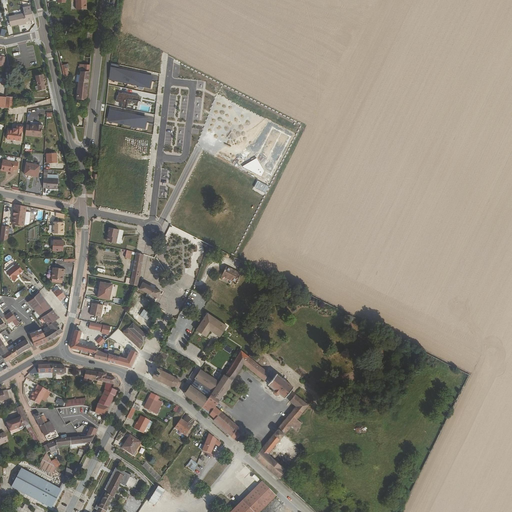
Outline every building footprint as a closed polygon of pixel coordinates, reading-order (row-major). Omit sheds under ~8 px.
[(86,0),(75,0),(76,10),(86,10),(86,0)] [(18,25),(26,23),(26,22),(33,20),(30,7),(23,9),(24,14),(8,17),(10,26),(18,25)] [(136,84),(151,88),(153,81),(141,79),(142,74),(131,72),(128,72),(128,71),(120,69),(120,65),(111,63),(110,77),(119,78),(119,80),(126,82),(126,81),(129,82),(128,84),(136,85),(136,84)] [(141,79),(153,81),(154,76),(148,75),(149,73),(142,71),(142,74),(141,79)] [(77,99),(86,100),(89,73),(79,72),(77,99)] [(45,88),(42,75),(35,76),(36,82),(34,83),(35,90),(45,88)] [(139,101),(140,97),(133,95),(129,95),(129,94),(123,93),(122,93),(119,93),(118,96),(116,102),(122,103),(121,108),(133,110),(134,105),(138,106),(139,101)] [(14,98),(7,97),(6,107),(13,108),(14,98)] [(124,111),(110,108),(108,118),(122,121),(122,120),(124,121),(124,124),(146,128),(147,123),(136,120),(137,115),(126,112),(126,113),(123,113),(124,111)] [(136,120),(147,123),(149,117),(143,116),(144,114),(138,113),(137,115),(136,120)] [(122,121),(108,118),(107,121),(146,129),(146,128),(124,124),(124,121),(122,120),(122,121)] [(30,126),(27,126),(25,135),(41,138),(43,126),(38,125),(38,126),(35,126),(31,125),(30,126)] [(21,142),(23,128),(17,127),(17,130),(14,129),(13,131),(8,130),(7,140),(21,142)] [(57,152),(47,153),(48,163),(58,162),(57,152)] [(18,162),(14,161),(13,163),(2,161),(0,169),(12,171),(13,169),(16,169),(18,162)] [(38,176),(40,165),(27,162),(25,174),(38,176)] [(47,175),(48,169),(44,169),(43,188),(47,188),(47,189),(58,190),(58,179),(47,179),(47,175)] [(26,206),(15,204),(13,216),(15,216),(13,225),(23,226),(23,225),(25,212),(26,206)] [(64,222),(54,221),(53,233),(64,234),(64,222)] [(8,228),(2,227),(0,236),(0,242),(6,239),(8,228)] [(107,236),(106,236),(105,240),(106,241),(116,243),(119,230),(108,227),(107,232),(108,232),(107,236)] [(64,241),(54,240),(54,251),(63,251),(64,241)] [(137,286),(144,255),(136,253),(130,284),(137,286)] [(23,270),(17,263),(7,271),(14,280),(18,277),(16,275),(23,270)] [(231,279),(230,280),(235,283),(240,273),(236,270),(235,272),(232,270),(232,269),(227,266),(222,276),(223,276),(223,275),(231,279)] [(66,269),(52,267),(51,278),(63,280),(64,273),(65,273),(66,269)] [(113,284),(101,281),(97,297),(109,300),(113,284)] [(142,283),(139,289),(157,298),(160,291),(142,283)] [(33,297),(27,290),(18,298),(23,305),(27,302),(33,297)] [(192,290),(189,299),(198,303),(201,293),(192,290)] [(37,294),(33,297),(27,302),(34,310),(44,302),(37,294)] [(40,317),(51,310),(44,302),(34,310),(40,317)] [(103,306),(92,303),(89,315),(100,317),(103,306)] [(47,325),(55,320),(53,319),(57,316),(51,310),(40,317),(47,325)] [(8,324),(15,319),(11,312),(4,317),(8,324)] [(227,325),(207,313),(196,331),(207,337),(211,330),(221,336),(227,325)] [(63,332),(57,326),(58,324),(55,320),(47,325),(48,326),(43,329),(45,332),(43,333),(48,342),(51,340),(63,332)] [(108,335),(111,326),(90,322),(89,328),(102,331),(101,333),(108,335)] [(144,343),(147,336),(133,322),(128,328),(127,328),(122,333),(129,339),(134,333),(144,343)] [(98,349),(98,348),(79,342),(83,331),(77,329),(75,332),(71,347),(96,353),(98,349)] [(44,344),(48,342),(43,333),(31,338),(34,346),(35,347),(43,343),(44,344)] [(141,350),(144,343),(134,333),(129,339),(141,350)] [(101,346),(106,341),(101,337),(96,342),(101,346)] [(24,351),(31,347),(28,342),(26,340),(14,347),(19,354),(24,351)] [(7,361),(19,354),(14,347),(8,351),(3,344),(0,345),(0,350),(0,351),(5,359),(7,361)] [(225,345),(223,351),(229,354),(232,348),(225,345)] [(95,357),(107,360),(108,355),(104,353),(98,349),(96,353),(95,357)] [(132,367),(138,355),(130,350),(127,356),(130,358),(129,362),(119,359),(119,357),(108,354),(108,355),(107,360),(132,367)] [(249,356),(242,350),(225,375),(233,380),(244,363),(249,356)] [(268,371),(249,356),(244,363),(264,380),(268,371)] [(10,366),(7,361),(5,359),(1,362),(6,369),(10,366)] [(52,372),(52,365),(36,366),(28,374),(52,372)] [(64,374),(64,366),(52,365),(52,372),(64,374)] [(153,377),(171,386),(175,386),(179,388),(181,382),(178,376),(176,378),(158,368),(153,377)] [(215,406),(216,407),(233,380),(225,375),(224,374),(219,382),(201,369),(194,379),(192,381),(193,382),(191,385),(190,385),(184,394),(196,402),(209,413),(215,406)] [(106,375),(91,373),(89,380),(106,383),(112,384),(114,384),(115,379),(106,377),(106,375)] [(293,387),(276,373),(268,384),(274,389),(273,390),(273,393),(275,394),(278,394),(279,393),(285,397),(293,387)] [(38,404),(46,388),(38,384),(35,389),(33,393),(32,396),(29,400),(38,404)] [(109,393),(105,391),(103,397),(102,397),(99,405),(109,407),(115,395),(109,393)] [(303,451),(310,441),(297,430),(302,423),(297,419),(309,405),(296,394),(290,401),(296,406),(259,451),(254,447),(249,452),(279,478),(286,470),(268,455),(284,436),(303,451)] [(145,409),(152,412),(154,407),(157,401),(150,398),(145,409)] [(98,405),(96,413),(105,415),(109,407),(99,405),(98,405)] [(212,420),(236,440),(241,434),(236,430),(239,427),(216,407),(215,406),(209,413),(213,417),(212,420)] [(24,414),(21,407),(16,408),(20,418),(6,423),(8,430),(17,427),(18,430),(22,429),(23,428),(22,425),(28,423),(24,414)] [(132,407),(127,417),(130,419),(135,409),(132,407)] [(38,413),(33,416),(39,426),(46,422),(42,415),(40,416),(38,413)] [(143,433),(150,420),(141,416),(138,422),(137,425),(136,424),(134,428),(143,433)] [(183,420),(177,430),(185,436),(192,425),(183,420)] [(46,422),(39,426),(42,432),(48,428),(50,432),(54,431),(49,421),(46,422)] [(90,427),(86,436),(95,435),(98,429),(90,427)] [(48,428),(42,432),(46,441),(56,436),(54,431),(50,432),(48,428)] [(219,446),(221,443),(209,433),(203,450),(211,454),(214,444),(219,446)] [(86,436),(80,437),(59,439),(46,444),(42,447),(46,453),(50,451),(51,452),(57,450),(57,446),(72,444),(85,442),(92,441),(95,435),(86,436)] [(141,443),(130,436),(122,448),(132,455),(141,443)] [(286,470),(286,471),(303,451),(284,436),(268,455),(286,470)] [(51,461),(46,453),(39,467),(52,474),(55,468),(51,461)] [(188,460),(185,464),(187,466),(194,472),(197,468),(188,460)] [(141,466),(158,481),(161,477),(145,462),(141,466)] [(185,464),(166,488),(168,489),(187,466),(185,464)] [(168,489),(178,498),(196,474),(194,472),(187,466),(168,489)] [(115,467),(108,481),(117,487),(119,484),(124,486),(130,475),(115,467)] [(73,479),(76,472),(67,468),(64,475),(69,478),(73,479)] [(21,469),(12,488),(25,495),(26,493),(39,499),(38,501),(45,505),(50,507),(53,502),(55,503),(59,496),(57,495),(60,489),(21,469)] [(130,476),(125,485),(132,488),(137,479),(130,476)] [(108,481),(103,491),(112,497),(117,487),(108,481)] [(231,511),(259,511),(276,495),(262,481),(231,511)] [(104,511),(112,497),(103,491),(98,501),(100,502),(96,510),(98,511),(97,511),(104,511)] [(26,493),(25,495),(38,501),(39,499),(26,493)]
